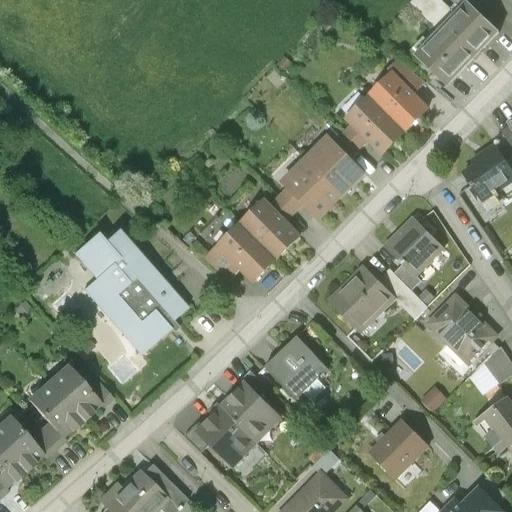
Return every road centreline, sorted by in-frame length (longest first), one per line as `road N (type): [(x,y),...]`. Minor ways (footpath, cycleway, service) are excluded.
road 1 (residential): [(157,422),(413,170)]
road 2 (track): [(258,323),(0,86)]
road 3 (residential): [(413,170),(511,300)]
road 4 (residential): [(413,170),(511,72)]
road 5 (residential): [(55,511),(157,422)]
road 6 (residential): [(246,511),(157,422)]
